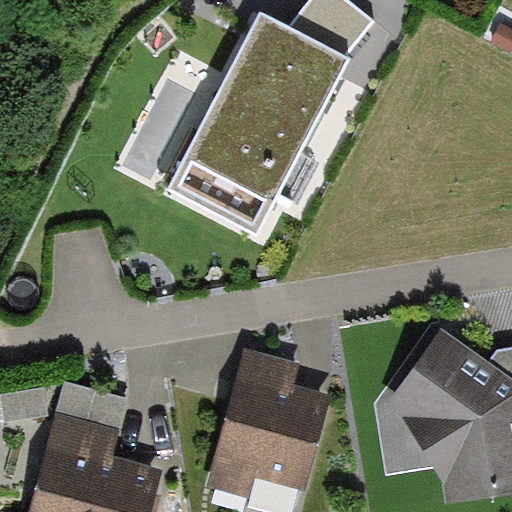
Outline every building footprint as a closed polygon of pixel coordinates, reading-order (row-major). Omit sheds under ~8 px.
[(373,20),(347,0),(311,0),(286,32),(343,62),(373,20)] [(286,32),(261,19),(186,162),(274,208),(349,65),(343,62),(286,32)] [(476,355),(442,330),(387,408),(403,419),(444,486),(446,505),(511,496),(511,380),(489,364),(476,355)] [(511,348),(497,351),(489,364),(511,380),(511,348)] [(300,365),(245,350),(208,487),(251,498),(256,478),(306,492),(333,396),(311,390),(295,385),(300,365)] [(67,383),(57,416),(118,433),(127,401),(67,383)] [(118,433),(57,416),(29,511),(152,511),(157,499),(164,473),(114,458),(121,434),(118,433)]
